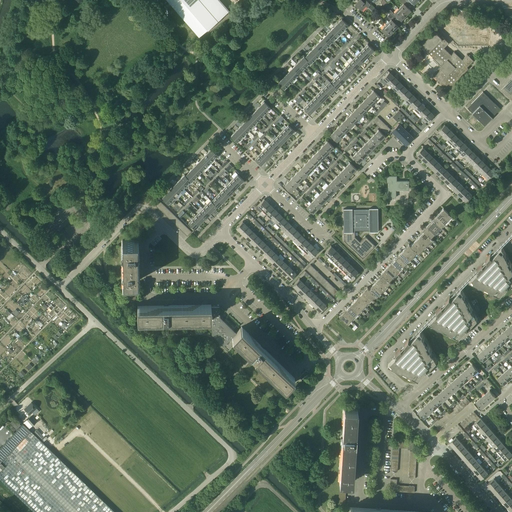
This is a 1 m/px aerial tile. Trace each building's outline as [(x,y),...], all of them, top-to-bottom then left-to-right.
[(220,0),(167,0),(199,36),(229,10),(220,0)] [(367,8),(370,4),(365,0),(364,0),(363,1),(361,0),(358,0),(355,4),(361,10),(365,6),(367,8)] [(410,10),(406,6),(409,4),(404,0),(399,0),(403,3),(398,8),(405,15),(410,10)] [(405,15),(398,8),(394,13),(390,10),(388,12),(389,13),(395,19),(397,17),(401,20),(405,15)] [(396,24),(393,21),(395,19),(389,13),(386,16),(390,20),(386,24),(393,31),(394,30),(393,30),(398,26),(396,24)] [(451,16),(440,27),(458,45),(488,44),(488,28),(465,29),(451,16)] [(348,25),(341,19),(338,22),(344,29),(348,25)] [(344,29),(338,22),(334,26),(340,32),(344,29)] [(393,31),(386,24),(381,29),(386,34),(388,36),(392,31),(393,31)] [(340,32),(334,26),(330,30),(337,36),(340,32)] [(337,36),(330,30),(326,34),(333,40),(337,36)] [(467,66),(473,60),(467,54),(462,59),(454,51),(451,54),(444,47),(448,43),(441,36),(440,37),(434,31),(428,37),(425,34),(418,41),(421,44),(419,46),(427,53),(428,53),(441,65),(439,67),(441,69),(433,77),(445,88),(447,87),(452,92),(458,85),(455,82),(468,68),(467,66)] [(333,40),(326,34),(323,38),(329,44),(333,40)] [(329,44),(323,38),(319,42),(326,48),(329,44)] [(326,48),(319,42),(315,45),(322,52),(326,48)] [(373,50),(367,43),(363,47),(370,54),(373,50)] [(322,52),(315,45),(312,49),(318,55),(322,52)] [(370,54),(363,47),(360,51),(366,57),(370,54)] [(318,55),(312,49),(308,53),(314,59),(318,55)] [(366,57),(360,51),(356,55),(362,61),(366,57)] [(314,59),(308,53),(304,57),(310,62),(311,63),(314,59)] [(362,61),(356,55),(352,59),(359,65),(362,61)] [(310,62),(304,57),(304,56),(300,60),(306,66),(310,62)] [(359,65),(352,59),(349,63),(355,69),(359,65)] [(306,66),(300,60),(296,64),(302,70),(306,66)] [(355,69),(349,63),(345,66),(351,73),(355,69)] [(302,70),(296,64),(292,67),(299,74),(302,70)] [(351,73),(345,66),(341,70),(347,76),(351,73)] [(299,74),(292,67),(289,71),(295,77),(299,74)] [(347,76),(341,70),(337,74),(344,80),(347,76)] [(295,77),(289,71),(285,75),(291,81),(295,77)] [(387,83),(393,76),(389,72),(382,78),(387,83)] [(344,80),(337,74),(334,78),(340,84),(344,80)] [(291,81),(285,75),(281,79),(288,85),(291,81)] [(391,87),(398,80),(393,76),(387,83),(391,87)] [(340,84),(334,78),(330,82),(336,87),(336,88),(340,84)] [(511,100),(511,78),(501,89),(511,100)] [(288,85),(281,79),(277,83),(284,89),(288,85)] [(396,91),(402,84),(398,80),(391,87),(396,91)] [(336,87),(330,82),(329,81),(325,85),(332,91),(336,87)] [(400,96),(407,89),(402,84),(396,91),(400,96)] [(332,91),(325,85),(322,89),(328,95),(332,91)] [(328,95),(322,89),(318,92),(324,99),(328,95)] [(405,100),(411,93),(407,89),(400,96),(405,100)] [(380,97),(373,90),(369,95),(376,101),(380,97)] [(500,108),(482,91),(467,108),(472,112),(472,113),(474,115),(477,117),(476,118),(478,120),(479,119),(484,124),(500,108)] [(324,99),(318,92),(314,96),(321,102),(324,99)] [(409,104),(416,97),(411,93),(405,100),(409,104)] [(376,101),(369,95),(364,99),(371,106),(376,101)] [(321,102),(314,96),(311,100),(317,106),(321,102)] [(414,109),(420,102),(416,97),(409,104),(414,109)] [(371,106),(364,99),(360,104),(367,110),(371,106)] [(317,106),(311,100),(307,104),(313,110),(317,106)] [(270,107),(264,101),(260,105),(266,111),(270,107)] [(418,113),(425,106),(420,102),(414,109),(418,113)] [(313,110),(307,104),(303,108),(310,114),(313,110)] [(367,110),(360,104),(356,108),(363,115),(367,110)] [(266,111),(260,105),(256,109),(263,115),(266,111)] [(423,117),(429,110),(425,106),(418,113),(423,117)] [(363,115),(356,108),(351,113),(358,119),(363,115)] [(263,115),(256,109),(253,113),(259,119),(263,115)] [(397,121),(403,115),(398,110),(392,116),(397,121)] [(427,122),(434,115),(429,110),(423,117),(427,122)] [(259,119),(253,113),(249,117),(255,123),(259,119)] [(358,119),(351,113),(347,117),(354,124),(358,119)] [(255,123),(249,117),(245,120),(252,127),(255,123)] [(354,124),(347,117),(343,121),(350,128),(354,124)] [(252,127),(245,120),(242,124),(248,130),(252,127)] [(350,128),(343,121),(338,126),(345,133),(350,128)] [(248,130),(242,124),(238,128),(244,134),(248,130)] [(284,125),(282,127),(284,128),(290,134),(294,130),(288,124),(286,126),(284,125)] [(396,135),(403,128),(398,124),(392,131),(396,135)] [(442,135),(449,128),(444,124),(438,131),(442,135)] [(345,133),(338,126),(334,130),(341,137),(345,133)] [(244,134),(238,128),(234,132),(241,138),(244,134)] [(290,134),(284,128),(280,132),(287,138),(290,134)] [(401,139),(408,133),(403,128),(396,135),(401,139)] [(446,139),(453,133),(449,128),(442,135),(446,139)] [(341,137),(334,130),(330,135),(337,142),(341,137)] [(385,136),(378,130),(374,134),(381,141),(385,136)] [(241,138),(234,132),(231,136),(237,142),(241,138)] [(287,138),(280,132),(277,136),(283,142),(287,138)] [(406,144),(412,137),(408,133),(401,139),(406,144)] [(451,144),(458,137),(453,133),(446,139),(451,144)] [(381,141),(374,134),(369,138),(376,145),(381,141)] [(283,142),(277,136),(273,140),(279,146),(283,142)] [(455,148),(462,141),(458,137),(451,144),(455,148)] [(376,145),(369,138),(365,143),(372,150),(376,145)] [(279,146),(273,140),(269,143),(276,150),(279,146)] [(334,147),(327,141),(323,145),(330,152),(334,147)] [(460,152),(467,146),(462,141),(455,148),(460,152)] [(276,150),(269,143),(265,147),(272,153),(276,150)] [(372,150),(365,143),(361,147),(368,154),(372,150)] [(330,152),(323,145),(318,149),(325,156),(330,152)] [(464,157),(471,150),(467,146),(460,152),(464,157)] [(272,153),(265,147),(262,151),(268,157),(272,153)] [(368,154),(361,147),(356,152),(363,158),(368,154)] [(420,158),(427,151),(422,147),(416,153),(420,158)] [(217,155),(211,148),(207,152),(214,159),(217,155)] [(325,156),(318,149),(314,154),(321,161),(325,156)] [(469,161),(475,154),(471,150),(464,157),(469,161)] [(268,157),(262,151),(258,155),(264,161),(268,157)] [(425,162),(431,155),(427,151),(420,158),(425,162)] [(214,159),(207,152),(203,156),(210,162),(214,159)] [(363,158),(356,152),(352,156),(359,163),(363,158)] [(321,161),(314,154),(310,158),(317,165),(321,161)] [(473,165),(480,159),(475,154),(469,161),(473,165)] [(264,161),(258,155),(254,159),(261,165),(264,161)] [(429,166),(436,160),(431,155),(425,162),(429,166)] [(210,162),(203,156),(200,160),(206,166),(210,162)] [(317,165),(310,158),(305,163),(312,170),(317,165)] [(478,170),(484,163),(480,159),(473,165),(478,170)] [(206,166),(200,160),(196,164),(203,170),(206,166)] [(434,171),(440,164),(436,160),(429,166),(434,171)] [(356,169),(349,162),(345,167),(352,173),(356,169)] [(312,170),(305,163),(301,167),(308,174),(312,170)] [(482,174),(489,167),(484,163),(478,170),(482,174)] [(203,170),(196,164),(192,168),(199,174),(203,170)] [(438,175),(445,168),(440,164),(434,171),(438,175)] [(308,174),(301,167),(297,172),(304,179),(308,174)] [(352,173),(345,167),(341,171),(348,178),(352,173)] [(487,178),(493,172),(489,167),(482,174),(487,178)] [(199,174),(192,168),(189,172),(195,178),(199,174)] [(443,179),(449,173),(445,168),(438,175),(443,179)] [(348,178),(341,171),(336,175),(343,182),(348,178)] [(195,178),(189,172),(185,175),(190,181),(191,182),(195,178)] [(304,179),(297,172),(292,176),(299,183),(304,179)] [(447,184),(454,177),(449,173),(443,179),(447,184)] [(190,181),(185,175),(184,174),(180,178),(187,185),(190,181)] [(243,180),(237,174),(233,178),(240,184),(243,180)] [(343,182),(336,175),(332,180),(339,187),(343,182)] [(409,188),(409,180),(403,180),(396,181),(396,178),(396,175),(387,175),(387,182),(388,182),(388,188),(387,188),(385,188),(385,195),(387,195),(388,195),(388,197),(396,197),(396,190),(397,190),(403,190),(403,188),(404,188),(409,188)] [(299,183),(292,176),(288,181),(295,187),(299,183)] [(451,188),(458,181),(454,177),(447,184),(451,188)] [(187,185),(180,178),(177,182),(183,188),(187,185)] [(240,184),(233,178),(230,181),(236,188),(240,184)] [(339,187),(332,180),(328,184),(335,191),(339,187)] [(236,188),(230,181),(226,185),(232,191),(236,188)] [(295,187),(288,181),(284,185),(291,192),(295,187)] [(456,192),(463,186),(458,181),(451,188),(456,192)] [(183,188),(177,182),(173,186),(179,192),(183,188)] [(335,191),(328,184),(323,189),(330,196),(335,191)] [(232,191),(226,185),(222,189),(229,195),(232,191)] [(179,192),(173,186),(169,190),(176,196),(179,192)] [(460,197),(467,190),(463,186),(456,192),(460,197)] [(229,195),(222,189),(218,193),(225,199),(229,195)] [(330,196),(323,189),(319,193),(326,200),(330,196)] [(176,196),(169,190),(166,194),(172,200),(176,196)] [(465,201),(472,194),(467,190),(460,197),(465,201)] [(225,199),(218,193),(215,197),(221,203),(225,199)] [(326,200),(319,193),(315,198),(322,204),(326,200)] [(166,194),(162,198),(168,204),(170,205),(173,201),(172,200),(166,194)] [(221,203),(215,197),(211,200),(217,206),(217,207),(221,203)] [(322,204),(315,198),(310,202),(317,209),(322,204)] [(264,199),(255,207),(260,212),(262,210),(268,203),(264,199)] [(217,206),(211,200),(210,200),(206,204),(213,210),(217,206)] [(317,209),(310,202),(306,207),(313,213),(317,209)] [(266,214),(273,207),(268,203),(262,210),(266,214)] [(213,210),(206,204),(203,207),(209,214),(213,210)] [(209,214),(203,207),(199,211),(205,217),(209,214)] [(271,218),(277,212),(273,207),(266,214),(271,218)] [(352,208),(343,209),(343,232),(344,232),(344,241),(362,258),(375,245),(365,236),(360,241),(355,237),(355,231),(366,230),(368,230),(369,229),(369,232),(378,231),(377,208),(369,208),(369,210),(366,210),(366,209),(355,209),(355,210),(352,210),(352,209),(352,208)] [(451,216),(443,208),(439,212),(447,219),(451,216)] [(205,217),(199,211),(195,215),(202,221),(205,217)] [(275,223),(282,216),(277,212),(271,218),(275,223)] [(447,219),(439,212),(436,215),(444,223),(447,219)] [(202,221),(195,215),(192,219),(198,225),(202,221)] [(444,223),(436,215),(432,219),(440,227),(444,223)] [(280,227),(286,220),(282,216),(275,223),(280,227)] [(198,225),(192,219),(188,223),(194,229),(198,225)] [(440,227),(432,219),(429,222),(437,230),(440,227)] [(284,231),(291,225),(286,220),(280,227),(284,231)] [(146,226),(141,221),(136,225),(142,230),(146,226)] [(240,232),(247,225),(242,221),(236,228),(240,232)] [(437,230),(429,222),(426,226),(434,234),(437,230)] [(245,236),(251,230),(247,225),(240,232),(245,236)] [(289,236),(295,229),(291,225),(284,231),(289,236)] [(434,234),(426,226),(422,230),(423,231),(424,231),(430,237),(434,234)] [(293,240),(300,233),(295,229),(289,236),(293,240)] [(249,241),(256,234),(251,230),(245,236),(249,241)] [(424,231),(423,231),(420,234),(428,242),(432,238),(430,237),(424,231)] [(298,244),(304,238),(300,233),(293,240),(298,244)] [(254,245),(260,238),(256,234),(249,241),(254,245)] [(428,242),(420,234),(417,238),(425,246),(428,242)] [(258,249),(265,243),(260,238),(254,245),(258,249)] [(302,249),(309,242),(304,238),(298,244),(302,249)] [(425,246),(417,238),(413,242),(421,249),(425,246)] [(137,260),(137,246),(137,239),(122,240),(122,260),(137,260)] [(307,253),(313,246),(309,242),(302,249),(307,253)] [(413,242),(410,245),(416,252),(418,253),(421,249),(413,242)] [(262,254),(269,247),(265,243),(258,249),(262,254)] [(416,252),(410,245),(408,244),(405,247),(413,255),(416,252)] [(311,257),(318,251),(313,246),(307,253),(311,257)] [(329,257),(335,250),(331,246),(324,252),(329,257)] [(267,258),(274,251),(269,247),(262,254),(267,258)] [(413,255),(405,247),(401,251),(409,259),(413,255)] [(511,282),(511,265),(502,247),(494,255),(478,272),(470,280),(469,280),(500,295),(508,287),(505,285),(508,282),(510,285),(511,282)] [(333,261),(340,254),(335,250),(329,257),(333,261)] [(271,262),(278,256),(274,251),(267,258),(271,262)] [(409,259),(401,251),(398,255),(406,262),(409,259)] [(338,265),(344,258),(340,254),(333,261),(338,265)] [(406,262),(398,255),(394,258),(402,266),(406,262)] [(276,267),(283,260),(278,256),(271,262),(276,267)] [(342,270),(349,263),(344,258),(338,265),(342,270)] [(402,266),(394,258),(391,262),(399,269),(402,266)] [(138,280),(137,267),(137,260),(122,260),(123,281),(126,280),(126,282),(135,281),(135,280),(138,280)] [(280,271),(287,264),(283,260),(276,267),(280,271)] [(399,269),(391,262),(387,265),(395,273),(399,269)] [(347,274),(353,267),(349,263),(342,270),(347,274)] [(285,275),(292,269),(287,264),(280,271),(285,275)] [(395,273),(387,265),(384,269),(392,277),(395,273)] [(351,278),(358,271),(353,267),(347,274),(351,278)] [(289,280),(296,273),(292,269),(285,275),(289,280)] [(392,277),(384,269),(380,273),(382,274),(388,280),(389,280),(392,277)] [(382,274),(378,277),(386,285),(390,282),(389,280),(388,280),(382,274)] [(386,285),(378,277),(375,281),(383,289),(386,285)] [(297,290),(303,283),(299,279),(292,285),(297,290)] [(135,281),(126,282),(126,308),(135,308),(136,308),(136,305),(135,281)] [(383,289),(375,281),(371,285),(379,292),(383,289)] [(301,294),(308,287),(303,283),(297,290),(301,294)] [(379,292),(371,285),(368,288),(375,294),(374,295),(376,296),(379,292)] [(306,298),(312,292),(308,287),(301,294),(306,298)] [(375,294),(368,288),(367,287),(363,291),(371,298),(374,295),(375,294)] [(477,318),(461,289),(453,297),(437,314),(429,322),(459,337),(467,329),(464,327),(467,324),(469,327),(477,318)] [(371,298),(363,291),(360,294),(368,302),(371,298)] [(310,303),(317,296),(312,292),(306,298),(310,303)] [(368,302),(360,294),(356,298),(364,305),(368,302)] [(315,307),(321,300),(317,296),(310,303),(315,307)] [(364,305),(356,298),(353,301),(361,309),(364,305)] [(319,311),(326,305),(321,300),(315,307),(319,311)] [(361,309),(353,301),(349,305),(357,312),(361,309)] [(211,319),(211,306),(211,304),(168,305),(168,304),(164,304),(164,305),(137,305),(137,320),(164,320),(164,317),(165,317),(168,317),(168,320),(211,319)] [(236,332),(234,331),(223,319),(219,316),(219,305),(211,306),(211,319),(211,333),(228,350),(236,342),(231,337),(236,332)] [(357,312),(349,305),(346,308),(354,316),(357,312)] [(354,316),(346,308),(342,312),(350,320),(354,316)] [(350,320),(342,312),(339,316),(347,323),(350,320)] [(295,377),(270,354),(264,348),(264,347),(261,344),(261,345),(241,326),(240,325),(234,331),(236,332),(231,337),(236,342),(250,355),(252,353),(253,355),(254,356),(253,358),(284,388),(295,377)] [(437,361),(420,331),(412,339),(396,356),(388,364),(419,379),(427,371),(423,369),(427,366),(429,369),(437,361)] [(510,337),(504,331),(500,335),(506,341),(510,337)] [(506,341),(500,335),(495,339),(501,345),(506,341)] [(501,345),(495,339),(491,342),(497,349),(501,345)] [(497,349),(491,342),(486,347),(492,353),(497,349)] [(492,353),(486,347),(482,350),(488,357),(492,353)] [(488,357),(482,350),(477,355),(483,361),(488,357)] [(478,370),(472,364),(468,368),(474,374),(478,370)] [(474,374),(468,368),(463,372),(469,379),(474,374)] [(511,376),(511,375),(507,370),(502,374),(508,380),(511,376)] [(469,379),(463,372),(459,376),(465,382),(469,379)] [(508,380),(502,374),(498,378),(503,384),(508,380)] [(465,382),(459,376),(454,380),(460,386),(465,382)] [(481,384),(478,386),(480,388),(482,386),(485,384),(484,384),(485,383),(486,384),(489,382),(487,379),(483,382),(481,384)] [(460,386),(454,380),(450,384),(456,390),(460,386)] [(456,390),(450,384),(445,388),(451,394),(456,390)] [(451,394),(445,388),(441,392),(447,398),(451,394)] [(495,397),(490,390),(485,394),(491,400),(495,397)] [(447,398),(441,392),(436,395),(442,402),(447,398)] [(491,400),(485,394),(480,398),(486,404),(491,400)] [(442,402),(436,395),(432,399),(437,406),(442,402)] [(486,404),(480,398),(476,402),(482,409),(486,404)] [(437,406),(432,399),(427,403),(433,410),(437,406)] [(31,402),(24,408),(29,414),(32,412),(34,415),(39,411),(36,408),(31,402)] [(433,410),(427,403),(422,407),(428,414),(433,410)] [(353,482),(355,439),(356,439),(357,434),(356,434),(357,408),(342,407),(341,433),(342,433),(342,437),(340,437),(338,481),(340,481),(353,482)] [(428,414),(422,407),(418,412),(424,418),(428,414)] [(27,419),(23,422),(28,428),(36,421),(31,416),(27,419)] [(478,428),(485,422),(481,417),(474,423),(478,428)] [(20,424),(15,419),(11,423),(16,428),(20,424)] [(482,433),(489,427),(485,422),(478,428),(482,433)] [(115,511),(23,423),(13,433),(7,427),(0,434),(0,445),(1,446),(0,447),(0,458),(7,465),(0,471),(0,478),(35,511),(115,511)] [(448,440),(460,430),(456,426),(444,436),(448,440)] [(486,437),(493,431),(489,427),(482,433),(486,437)] [(490,442),(496,436),(493,431),(486,437),(490,442)] [(453,447),(460,441),(456,436),(449,442),(453,447)] [(494,446),(500,440),(496,436),(490,442),(494,446)] [(497,451),(504,445),(500,440),(494,446),(497,451)] [(457,451),(464,445),(460,441),(453,447),(457,451)] [(461,456),(468,450),(464,445),(457,451),(461,456)] [(502,455),(508,449),(504,445),(497,451),(502,455)] [(506,460),(511,454),(511,453),(508,449),(502,455),(506,460)] [(465,460),(472,455),(468,450),(461,456),(465,460)] [(469,465),(476,459),(472,455),(465,460),(469,465)] [(473,469),(480,464),(476,459),(469,465),(473,469)] [(477,474),(484,468),(480,464),(473,469),(477,474)] [(481,479),(488,473),(484,468),(477,474),(481,479)] [(491,489),(498,483),(494,478),(487,484),(491,489)] [(495,493),(502,487),(498,483),(491,489),(495,493)] [(499,498),(506,492),(502,487),(495,493),(499,498)] [(503,502),(510,496),(506,492),(499,498),(503,502)] [(507,507),(511,502),(511,498),(510,496),(503,502),(507,507)]
